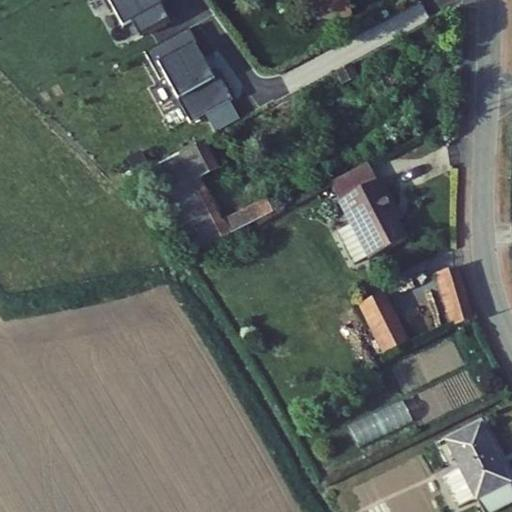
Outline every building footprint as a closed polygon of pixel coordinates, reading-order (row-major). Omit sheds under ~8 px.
[(344,0),(345,10),(381,6),(380,0),(344,0)] [(215,20),(206,25),(214,40),(201,47),(208,60),(224,51),(230,48),(215,20)] [(232,66),(224,51),(208,60),(201,47),(214,40),(206,25),(171,44),(186,72),(191,69),(216,115),(258,92),(241,61),(232,66)] [(224,137),(168,166),(211,247),(245,230),(215,173),(237,162),(224,137)] [(390,247),(392,249),(429,229),(415,199),(420,196),(405,168),(361,190),(373,214),(359,221),(376,254),(390,247)] [(438,280),(466,328),(480,320),(453,271),(438,280)] [(390,303),(414,347),(431,338),(408,293),(390,303)] [(452,335),(435,342),(447,371),(464,364),(452,335)] [(404,404),(347,422),(355,446),(412,428),(404,404)] [(479,491),(498,483),(506,502),(511,499),(511,424),(506,410),(472,424),(484,452),(466,460),(479,491)]
